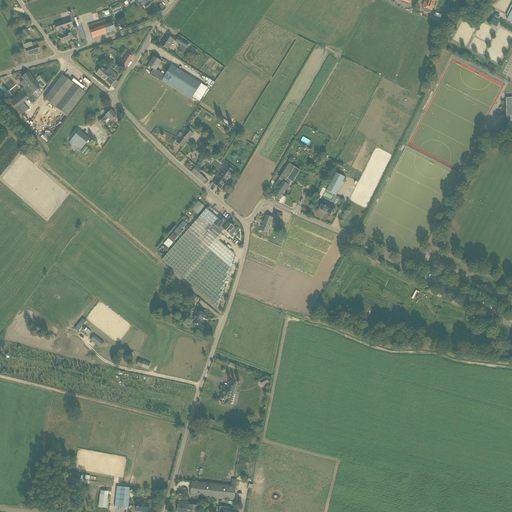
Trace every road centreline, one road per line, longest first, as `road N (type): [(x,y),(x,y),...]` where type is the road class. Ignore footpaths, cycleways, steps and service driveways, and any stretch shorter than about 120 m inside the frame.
road 1 (unclassified): [(165,511),(246,225)]
road 2 (unclassified): [(413,273),(270,201),(246,225)]
road 3 (track): [(188,425),(0,377)]
road 4 (unclassified): [(246,225),(111,96)]
road 5 (track): [(68,60),(27,126),(47,150),(32,170)]
